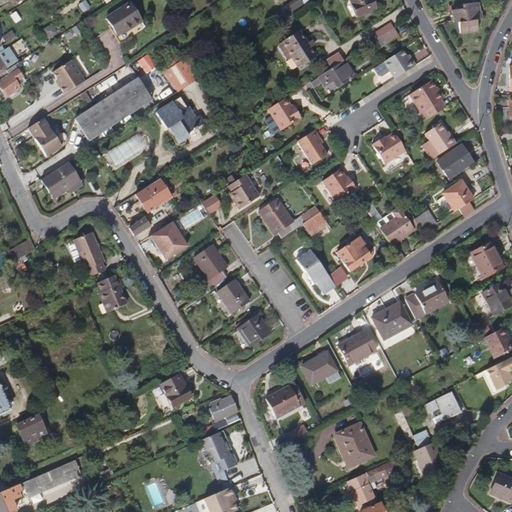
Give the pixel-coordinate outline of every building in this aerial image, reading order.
[(301,0),(300,0),(295,0),(282,9),(288,18),(305,7),(301,0)] [(379,9),(374,0),(350,0),(360,18),(379,9)] [(85,2),(79,6),(84,14),(90,10),(85,2)] [(134,27),(142,22),(131,4),(107,19),(122,43),(138,33),(134,27)] [(482,25),(481,7),(466,8),(466,13),(456,13),(456,26),(461,26),(461,37),(479,36),(479,25),(482,25)] [(384,36),(397,28),(394,23),(378,33),(381,38),(384,36)] [(53,25),(43,31),(49,40),(58,34),(53,25)] [(80,25),(72,30),(77,37),(85,31),(80,25)] [(402,35),(398,28),(397,28),(384,36),(389,43),(402,35)] [(315,55),(300,31),(279,45),(284,52),(289,49),(293,55),(299,65),(315,55)] [(18,62),(9,48),(7,50),(4,45),(0,47),(0,75),(11,68),(10,68),(18,62)] [(293,55),(289,49),(284,52),(288,58),(293,55)] [(334,67),(347,59),(342,51),(329,59),(334,67)] [(395,81),(416,67),(412,60),(409,62),(407,58),(402,52),(384,63),(390,72),(395,81)] [(169,69),(164,72),(178,93),(199,79),(185,58),(180,61),(175,53),(163,61),(169,69)] [(358,76),(347,59),(334,67),(322,75),(326,81),(328,84),(336,79),(341,87),(358,76)] [(64,94),(84,81),(71,60),(52,72),(61,86),(60,87),(64,94)] [(390,72),(384,63),(374,70),(379,77),(382,77),(390,72)] [(17,80),(24,76),(17,64),(0,75),(0,85),(7,96),(22,87),(17,80)] [(114,75),(97,85),(101,92),(118,82),(114,75)] [(326,81),(322,75),(305,86),(309,91),(314,88),(326,81)] [(89,140),(152,99),(138,77),(95,105),(89,109),(75,119),(89,140)] [(428,122),(447,110),(442,103),(444,101),(432,83),(410,97),(422,115),(423,114),(428,122)] [(89,109),(95,105),(86,91),(80,95),(89,109)] [(293,106),(287,97),(269,108),(283,130),(302,117),(297,108),(295,109),(293,106)] [(188,130),(206,120),(202,112),(197,115),(190,104),(181,109),(175,99),(158,109),(164,121),(168,118),(181,140),(190,134),(188,130)] [(63,146),(45,118),(29,128),(47,156),(63,146)] [(457,144),(451,137),(449,138),(447,135),(441,125),(426,135),(430,141),(440,156),(457,144)] [(402,129),(396,132),(399,137),(405,133),(402,129)] [(316,131),(298,143),(313,166),(328,156),(322,145),(318,140),(320,139),(316,131)] [(406,152),(394,134),(385,140),(382,142),(381,140),(372,145),(385,165),(406,152)] [(440,156),(430,141),(421,147),(431,161),(440,156)] [(450,180),(475,164),(463,145),(438,161),(450,180)] [(78,189),(86,184),(71,161),(44,179),(57,199),(76,187),(78,189)] [(358,190),(352,182),(351,183),(348,179),(343,171),(325,183),(339,203),(358,190)] [(247,176),(241,179),(237,173),(226,180),(230,186),(229,187),(233,194),(231,195),(240,210),(260,198),(247,176)] [(149,214),(174,197),(161,177),(136,194),(149,214)] [(475,200),(462,181),(445,192),(458,211),(461,209),(472,202),(475,200)] [(215,196),(203,204),(210,214),(222,207),(215,196)] [(285,237),(303,225),(304,224),(305,223),(302,218),(301,217),(294,222),(278,200),(264,209),(280,232),(281,231),(285,237)] [(472,202),(461,209),(467,217),(477,210),(472,202)] [(305,223),(320,213),(317,208),(302,218),(305,223)] [(408,237),(417,231),(401,209),(394,213),(397,218),(380,229),(391,245),(407,235),(408,237)] [(438,225),(429,211),(416,220),(425,233),(438,225)] [(311,237),(329,225),(320,213),(305,223),(304,224),(303,225),(311,237)] [(135,236),(152,225),(147,218),(131,229),(133,232),(135,236)] [(163,245),(179,234),(172,223),(156,234),(163,245)] [(105,263),(92,234),(74,241),(89,278),(105,271),(102,264),(105,263)] [(188,247),(179,234),(163,245),(171,258),(188,247)] [(35,250),(31,240),(23,244),(28,254),(35,250)] [(371,258),(360,241),(339,255),(351,272),(371,258)] [(502,267),(489,242),(471,252),(484,277),(502,267)] [(8,264),(13,262),(14,261),(20,258),(28,254),(23,244),(3,254),(8,264)] [(223,270),(227,267),(212,245),(195,257),(210,278),(198,286),(203,293),(228,277),(223,270)] [(336,287),(311,250),(297,260),(305,273),(308,271),(311,276),(309,277),(314,285),(316,284),(324,295),(336,287)] [(20,258),(14,261),(13,262),(20,274),(26,271),(20,258)] [(128,306),(120,287),(121,286),(119,280),(117,281),(115,276),(97,284),(101,295),(105,304),(104,305),(108,314),(128,306)] [(250,301),(235,279),(217,291),(232,314),(250,301)] [(447,302),(436,282),(405,299),(416,319),(447,302)] [(511,305),(499,283),(482,292),(493,314),(511,305)] [(186,286),(176,292),(179,297),(189,290),(186,286)] [(385,339),(412,324),(400,302),(373,317),(385,339)] [(272,332),(259,313),(238,327),(251,346),(272,332)] [(511,350),(505,337),(507,336),(503,327),(484,337),(495,359),(511,350)] [(348,365),(376,350),(365,330),(337,345),(348,365)] [(29,353),(23,344),(6,354),(0,353),(0,369),(7,370),(10,363),(29,353)] [(445,348),(438,352),(441,358),(448,354),(445,348)] [(337,370),(327,351),(303,365),(313,383),(337,370)] [(511,379),(511,373),(511,371),(511,369),(511,357),(490,369),(500,388),(506,385),(511,379)] [(192,397),(182,378),(162,387),(173,407),(192,397)] [(306,403),(296,385),(292,387),(291,385),(267,398),(278,418),(306,403)] [(0,415),(10,411),(0,388),(0,415)] [(458,408),(450,393),(429,403),(436,418),(458,408)] [(238,411),(232,397),(206,408),(211,422),(209,423),(212,431),(223,426),(220,419),(238,411)] [(52,434),(48,425),(46,426),(45,423),(43,424),(39,416),(17,426),(26,446),(52,434)] [(377,455),(362,423),(338,435),(353,467),(377,455)] [(425,430),(424,426),(413,430),(414,434),(425,430)] [(290,441),(308,432),(305,427),(288,436),(290,441)] [(232,466),(228,458),(226,453),(222,444),(221,445),(219,441),(224,439),(221,433),(195,444),(200,454),(203,453),(208,455),(209,457),(212,465),(207,467),(215,485),(222,481),(218,473),(232,466)] [(230,452),(224,439),(219,441),(221,445),(222,444),(226,453),(230,452)] [(442,466),(436,452),(438,450),(434,441),(413,450),(424,474),(442,466)] [(445,465),(438,450),(436,452),(442,466),(445,465)] [(379,501),(371,481),(389,473),(385,464),(348,480),(361,511),(369,508),(368,506),(379,501)] [(511,481),(499,475),(491,494),(511,504),(511,481)] [(33,492),(28,480),(11,488),(17,500),(33,492)] [(7,511),(5,505),(12,502),(9,497),(13,495),(10,489),(0,492),(0,511),(7,511)] [(238,511),(235,504),(233,499),(235,498),(232,489),(198,504),(201,511),(238,511)] [(383,511),(380,503),(369,508),(361,511),(360,511),(359,511),(383,511)]
